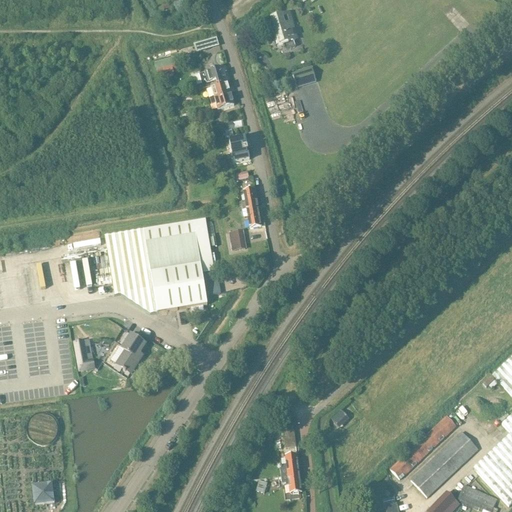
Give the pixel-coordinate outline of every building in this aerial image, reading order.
[(283,45),(284,51),(295,48),(293,42),(295,41),(290,24),(284,26),(281,16),(270,19),(278,46),(283,45)] [(157,75),(176,70),(173,59),(154,64),(157,75)] [(311,68),(291,75),(296,91),(316,85),(311,68)] [(226,85),(222,71),(208,75),(199,77),(201,86),(210,83),(210,84),(215,83),(216,88),(226,85)] [(226,85),(216,88),(215,83),(210,84),(210,83),(201,86),(203,92),(210,90),(213,99),(209,100),(210,103),(229,97),(226,85)] [(232,108),(229,97),(210,103),(211,106),(214,105),(216,113),(232,108)] [(177,98),(168,100),(171,108),(179,105),(177,98)] [(217,126),(218,133),(234,130),(232,123),(217,126)] [(249,162),(244,142),(228,146),(233,166),(249,162)] [(247,181),(246,175),(231,178),(233,188),(236,187),(236,184),(247,181)] [(257,211),(254,193),(243,195),(245,203),(240,203),(241,208),(243,214),(257,211)] [(261,230),(257,211),(243,214),(244,221),(249,220),(251,232),(261,230)] [(142,232),(104,238),(114,297),(120,296),(150,316),(156,314),(157,315),(207,307),(202,275),(214,273),(209,247),(208,239),(205,221),(142,232)] [(243,232),(228,235),(231,254),(246,251),(243,232)] [(106,286),(105,281),(42,291),(43,297),(106,286)] [(145,346),(130,337),(121,350),(124,353),(115,366),(130,376),(142,357),(139,355),(145,346)] [(83,342),(73,344),(78,374),(94,371),(92,361),(86,362),(83,342)] [(511,357),(491,377),(511,398),(511,415),(501,426),(510,435),(473,470),(508,508),(511,504),(511,357)] [(346,419),(340,413),(331,421),(337,427),(346,419)] [(57,433),(57,430),(57,427),(56,425),(55,422),(53,420),(51,418),(48,416),(46,416),(43,415),(39,416),(36,416),(34,418),(32,420),(30,422),(29,424),(28,427),(27,430),(28,433),(28,436),(30,438),(31,440),(33,442),(36,444),(38,444),(41,445),(44,445),(47,444),(50,443),(52,441),(54,439),(56,437),(57,433)] [(456,428),(446,418),(389,471),(399,481),(456,428)] [(285,448),(295,447),(293,428),(282,429),(285,448)] [(478,451),(461,434),(410,482),(426,499),(478,451)] [(286,469),(279,470),(280,478),(287,477),(299,476),(296,457),(285,458),(286,469)] [(287,477),(280,478),(281,485),(288,484),(290,496),(301,494),(299,476),(287,477)] [(54,505),(51,485),(31,487),(34,507),(54,505)] [(478,511),(491,511),(496,502),(463,487),(456,502),(478,511)] [(445,493),(425,511),(445,511),(455,502),(445,493)] [(394,498),(382,501),(383,507),(395,504),(394,498)]
